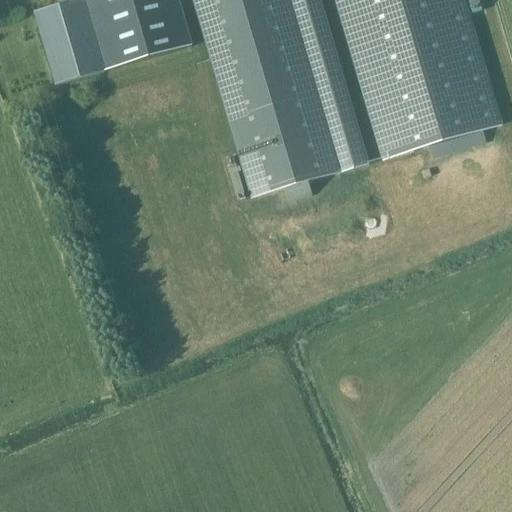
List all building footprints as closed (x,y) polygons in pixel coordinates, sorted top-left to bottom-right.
[(57,0),(59,6),(33,14),(54,87),(105,72),(83,0),(57,0)] [(83,0),(105,72),(191,48),(177,0),(83,0)] [(340,173),(289,0),(191,0),(250,200),(284,190),(287,203),(311,196),(307,183),(340,173)] [(317,0),(289,0),(340,173),(366,165),(317,0)] [(337,0),(384,163),(494,127),(457,0),(337,0)]
